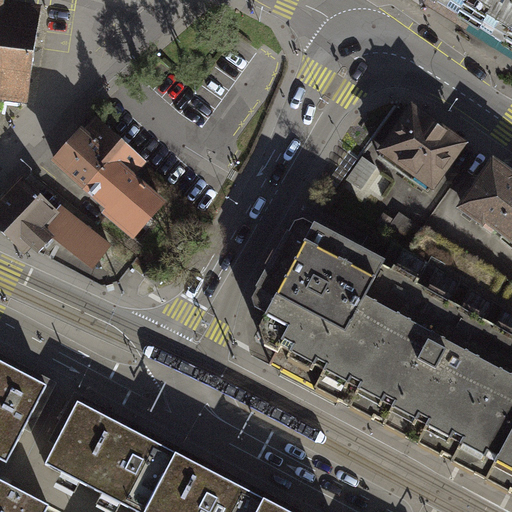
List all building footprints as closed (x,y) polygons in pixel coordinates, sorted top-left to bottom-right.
[(511,0),(425,0),(437,7),(511,53),(511,0)] [(0,106),(29,111),(38,48),(43,13),(7,8),(0,7),(0,106)] [(468,151),(412,108),(377,157),(433,197),(468,151)] [(146,166),(92,120),(54,164),(115,216),(140,237),(170,201),(139,175),(146,166)] [(360,160),(351,154),(330,183),(339,190),(360,160)] [(511,180),(491,165),(463,205),(511,243),(511,180)] [(114,244),(27,169),(0,200),(0,228),(32,256),(57,227),(98,263),(114,244)] [(394,266),(298,216),(279,247),(261,278),(249,304),(266,315),(253,340),(266,347),(269,364),(344,404),(511,494),(511,313),(404,249),(394,266)] [(0,460),(7,464),(48,386),(0,361),(0,460)] [(288,511),(72,399),(37,468),(109,506),(119,511),(288,511)] [(24,491),(0,477),(0,511),(42,511),(47,503),(24,491)]
